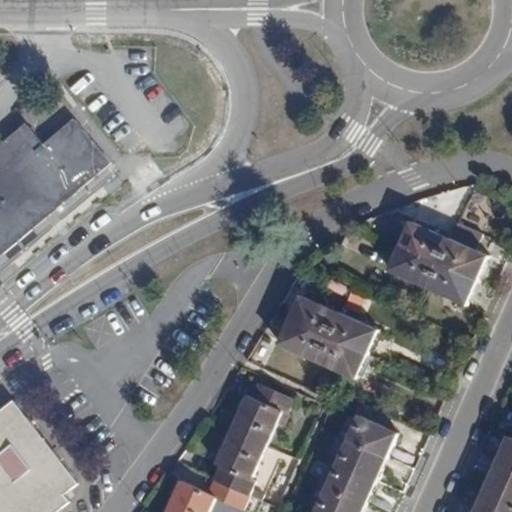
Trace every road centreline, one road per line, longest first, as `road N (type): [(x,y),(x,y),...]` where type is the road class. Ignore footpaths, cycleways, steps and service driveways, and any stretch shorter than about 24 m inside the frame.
road 1 (residential): [(511,172),(469,163),(430,172),(326,218),(292,251),(117,511)]
road 2 (secondary): [(18,324),(109,288),(309,170)]
road 3 (secondary): [(218,189),(147,210),(74,262),(18,324)]
road 4 (residential): [(424,511),(511,319)]
road 5 (tertiary): [(202,11),(224,39),(244,90),(242,123),(218,189)]
road 6 (tertiary): [(202,11),(50,12)]
